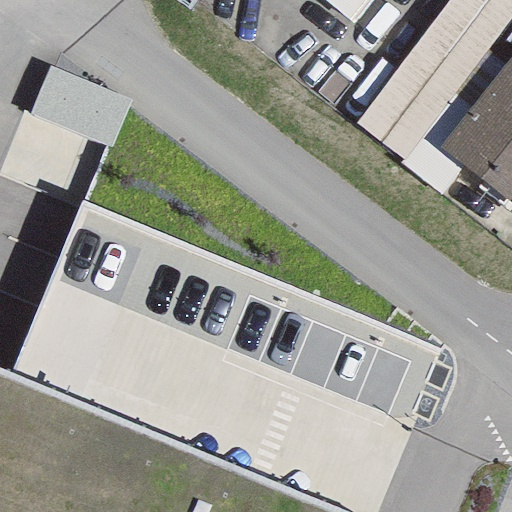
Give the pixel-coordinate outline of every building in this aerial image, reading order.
[(372,0),(313,0),(349,29),(372,0)] [(511,15),(511,0),(447,0),(353,125),(402,162),(511,15)] [(511,55),(437,148),(511,207),(511,55)] [(128,102),(47,68),(28,112),(109,146),(128,102)] [(339,511),(0,372),(0,511),(339,511)]
